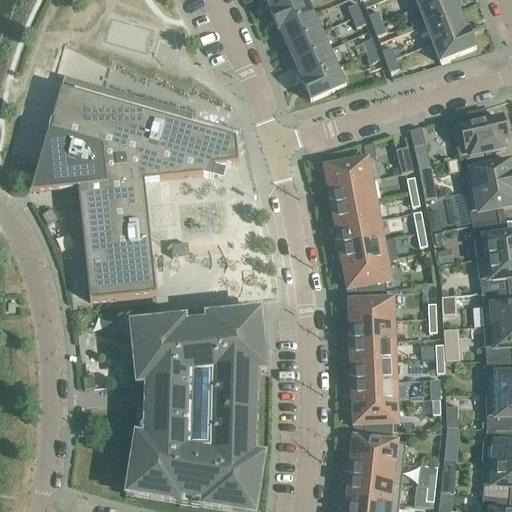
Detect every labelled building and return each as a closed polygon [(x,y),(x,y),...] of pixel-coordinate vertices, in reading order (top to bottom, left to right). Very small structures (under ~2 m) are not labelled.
[(264,0),(271,15),(304,0),(264,0)] [(279,33),(314,17),(305,0),(304,0),(271,15),(270,15),(278,34),(280,34),(279,33)] [(413,0),(418,11),(445,0),(413,0)] [(445,0),(418,11),(425,29),(460,15),(454,0),(445,0)] [(347,10),(351,21),(361,17),(356,6),(347,10)] [(372,29),(382,25),(377,14),(368,18),(372,29)] [(425,29),(432,46),(468,32),(468,31),(467,32),(460,15),(425,29)] [(279,33),(280,34),(287,50),(322,35),(314,17),(279,33)] [(365,27),(361,17),(351,21),(355,31),(365,27)] [(372,29),(376,39),(386,35),(382,25),(372,29)] [(468,32),(432,46),(439,65),(476,51),(468,32)] [(295,68),(329,52),(322,35),(287,50),(295,68)] [(361,46),(365,56),(375,53),(371,42),(361,46)] [(382,54),(385,65),(395,61),(391,50),(382,54)] [(303,85),(337,70),(329,52),(295,68),(303,85)] [(369,67),(378,63),(375,53),(365,56),(369,67)] [(385,65),(389,75),(399,72),(395,61),(385,65)] [(303,85),(301,85),(310,104),(346,88),(337,70),(303,85)] [(215,170),(211,169),(238,166),(235,141),(190,128),(193,118),(64,81),(52,123),(54,124),(51,134),(49,133),(31,196),(78,191),(89,304),(156,297),(144,184),(203,178),(212,181),(215,170)] [(458,162),(485,156),(503,152),(501,144),(506,143),(501,120),(484,124),(483,119),(469,122),(471,127),(451,132),(458,162)] [(413,149),(419,173),(430,170),(425,146),(413,149)] [(407,150),(395,153),(401,177),(413,174),(407,150)] [(461,173),(465,196),(511,186),(511,170),(511,163),(487,168),(485,156),(458,162),(461,173)] [(370,183),(370,184),(379,183),(375,160),(359,163),(359,159),(346,161),(347,166),(325,170),(329,191),(370,183)] [(409,197),(417,195),(414,181),(406,182),(409,197)] [(370,183),(329,191),(333,211),(374,203),(370,184),(370,183)] [(421,186),(424,201),(436,198),(433,184),(421,186)] [(469,214),(472,229),(498,225),(496,212),(511,209),(511,186),(465,196),(469,214)] [(411,211),(419,209),(417,195),(409,197),(411,211)] [(374,203),(333,211),(337,231),(377,223),(374,203)] [(432,208),(428,244),(443,246),(446,210),(432,208)] [(424,235),(422,221),(414,222),(416,237),(424,235)] [(334,241),(336,252),(381,243),(377,223),(337,231),(338,240),(334,241)] [(472,229),(474,240),(477,263),(511,258),(511,235),(500,237),(498,225),(472,229)] [(419,251),(427,250),(424,235),(416,237),(419,251)] [(172,260),(217,256),(234,254),(232,241),(171,248),(172,260)] [(344,271),(385,263),(381,243),(336,252),(338,263),(343,262),(344,271)] [(450,252),(436,255),(438,267),(452,265),(450,252)] [(511,258),(477,263),(481,297),(508,294),(506,281),(511,280),(511,258)] [(357,290),(359,303),(387,303),(385,285),(389,285),(385,263),(344,271),(348,292),(357,290)] [(511,306),(509,306),(508,294),(481,297),(482,304),(484,331),(493,331),(493,330),(511,328),(511,306)] [(387,303),(359,303),(350,304),(351,325),(392,324),(391,302),(387,303)] [(436,322),(435,307),(427,308),(428,322),(436,322)] [(219,511),(255,511),(261,478),(264,459),(248,457),(249,434),(255,434),(256,399),(256,398),(249,397),(250,375),(266,373),(260,315),(207,320),(208,326),(185,329),(184,323),(132,328),(138,387),(153,385),(153,403),(147,403),(146,441),(137,439),(127,497),(179,506),(180,500),(203,503),(202,509),(219,511)] [(428,336),(437,336),(436,322),(428,322),(428,336)] [(346,334),(346,345),(393,344),(392,324),(351,325),(351,334),(346,334)] [(511,328),(493,330),(493,331),(495,351),(485,352),(486,365),(511,363),(511,351),(511,328)] [(457,332),(443,333),(445,365),(459,364),(457,332)] [(394,364),(393,344),(346,345),(347,357),(352,357),(352,366),(394,364)] [(435,348),(436,363),(444,362),(443,348),(435,348)] [(444,362),(436,363),(436,377),(444,377),(444,362)] [(486,372),(486,399),(511,398),(511,363),(486,365),(486,372)] [(395,384),(394,364),(352,366),(353,374),(348,375),(348,386),(395,384)] [(95,378),(83,380),(85,391),(96,389),(95,378)] [(395,384),(348,386),(348,397),(353,397),(354,406),(395,404),(395,384)] [(431,404),(439,404),(439,389),(431,390),(431,404)] [(486,425),(486,432),(511,433),(511,398),(486,399),(486,425)] [(396,426),(395,404),(354,406),(355,427),(364,427),(392,427),(396,426)] [(439,404),(431,404),(432,419),(440,418),(439,404)] [(392,444),(392,427),(364,427),(364,440),(355,439),(352,461),(403,466),(405,445),(392,444)] [(511,433),(486,432),(486,445),(495,446),(494,466),(494,467),(511,468),(511,433)] [(445,447),(443,463),(456,464),(458,449),(445,447)] [(403,466),(352,461),(351,469),(347,469),(346,481),(401,487),(403,466)] [(484,465),(482,500),(508,503),(510,490),(511,490),(511,468),(494,467),(494,466),(484,465)] [(427,490),(435,491),(436,477),(428,476),(427,490)] [(398,508),(401,487),(346,481),(344,493),(349,494),(348,503),(398,508)] [(453,487),(441,486),(440,497),(453,498),(453,487)] [(425,505),(433,506),(435,491),(427,490),(425,505)] [(482,500),(480,511),(507,511),(508,503),(482,500)] [(397,511),(398,508),(348,503),(347,511),(397,511)]
